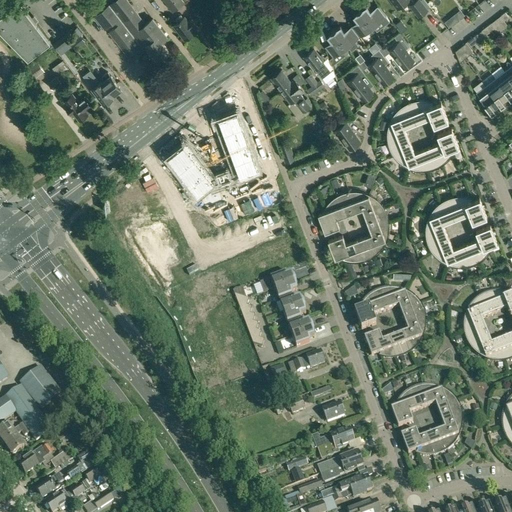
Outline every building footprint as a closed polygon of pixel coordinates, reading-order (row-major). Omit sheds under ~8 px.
[(145,24),(126,0),(116,0),(95,17),(104,29),(112,23),(115,27),(109,32),(119,44),(120,43),(125,51),(124,51),(131,60),(145,50),(143,48),(146,46),(157,61),(169,51),(162,42),(168,38),(145,8),(144,9),(152,19),(145,24)] [(163,0),(173,12),(184,4),(184,2),(186,0),(163,0)] [(390,0),(398,9),(407,1),(411,5),(410,6),(418,17),(427,10),(419,0),(417,0),(414,3),(411,0),(390,0)] [(19,1),(0,15),(0,37),(23,62),(50,42),(34,21),(19,1)] [(359,9),(372,27),(386,16),(378,6),(370,10),(366,5),(359,9)] [(351,26),(359,37),(372,27),(359,9),(358,9),(353,16),(357,20),(351,26)] [(505,12),(500,16),(504,21),(509,17),(505,12)] [(179,22),(174,26),(185,40),(187,38),(188,39),(191,36),(191,35),(195,31),(193,28),(194,27),(190,21),(189,22),(185,17),(184,18),(181,15),(176,19),(179,22)] [(491,23),(481,31),(485,35),(495,28),(491,23)] [(354,41),(359,37),(351,26),(351,27),(344,30),(340,26),(333,29),(346,47),(347,46),(351,51),(358,46),(354,41)] [(349,50),(346,47),(333,29),(332,30),(327,36),(331,40),(325,47),(333,57),(340,52),(343,55),(345,55),(348,54),(349,52),(349,50)] [(394,37),(398,42),(389,49),(404,69),(414,61),(405,49),(410,46),(400,33),(394,37)] [(58,50),(70,41),(65,34),(53,43),(58,50)] [(467,41),(467,42),(471,46),(476,43),(472,38),(467,41)] [(455,51),(460,62),(472,53),(465,43),(455,51)] [(314,68),(322,78),(331,71),(322,59),(324,57),(322,53),(319,56),(314,49),(304,56),(314,68)] [(379,49),(372,55),(375,59),(368,65),(383,85),(393,77),(384,65),(388,62),(379,49)] [(19,73),(26,66),(22,61),(14,68),(19,73)] [(37,61),(27,68),(35,78),(44,71),(37,61)] [(358,65),(351,71),(355,75),(348,81),(363,101),(373,93),(364,81),(368,78),(358,65)] [(294,100),(301,94),(299,92),(302,89),(294,79),(290,81),(281,70),(271,78),(285,97),(285,96),(290,103),(294,100)] [(511,80),(505,70),(495,78),(508,95),(510,98),(511,96),(511,80)] [(104,82),(114,95),(116,93),(116,94),(120,91),(120,90),(121,89),(111,76),(108,72),(102,77),(105,81),(104,82)] [(310,95),(316,91),(324,85),(320,80),(317,83),(311,75),(306,78),(312,86),(307,90),(310,95)] [(62,82),(58,77),(49,83),(54,89),(62,82)] [(114,95),(104,82),(101,83),(101,82),(100,83),(96,77),(89,82),(93,88),(105,103),(112,97),(111,96),(114,95)] [(508,95),(495,78),(486,85),(499,103),(501,106),(505,102),(503,99),(508,95)] [(499,103),(486,85),(476,93),(491,113),(496,109),(494,107),(499,103)] [(300,108),(307,103),(301,94),(294,100),(300,108)] [(86,117),(86,116),(94,110),(85,98),(78,103),(73,95),(65,101),(69,106),(67,107),(72,114),(74,113),(80,121),(82,119),(83,119),(84,119),(85,119),(85,118),(86,118),(86,117)] [(419,101),(415,101),(423,121),(430,118),(430,117),(436,115),(432,105),(433,105),(432,103),(433,103),(433,102),(430,102),(426,101),(423,100),(419,101)] [(411,126),(423,121),(415,101),(411,102),(407,104),(404,106),(403,106),(411,126)] [(441,102),(433,105),(432,105),(436,115),(430,117),(430,118),(434,126),(448,120),(441,102)] [(311,107),(307,103),(300,108),(304,112),(311,107)] [(391,120),(390,121),(405,128),(411,126),(403,106),(401,108),(398,110),(395,113),(393,116),(391,120)] [(238,110),(218,117),(240,176),(260,169),(238,110)] [(387,139),(388,142),(407,134),(405,128),(390,121),(389,123),(388,127),(387,131),(387,135),(387,139)] [(360,142),(346,122),(335,130),(350,150),(360,142)] [(450,150),(451,150),(459,147),(452,128),(437,134),(440,142),(440,143),(447,140),(450,150)] [(208,130),(197,138),(205,149),(216,140),(208,130)] [(407,134),(388,142),(388,143),(389,147),(390,150),(392,154),(393,154),(412,147),(407,134)] [(440,142),(433,145),(441,165),(443,163),(446,160),(449,157),(451,154),(453,152),(452,151),(452,152),(451,150),(450,150),(447,140),(440,143),(440,142)] [(278,144),(282,154),(292,151),(289,141),(278,144)] [(184,143),(167,156),(197,195),(206,206),(221,200),(215,183),(214,182),(214,181),(184,143)] [(433,145),(421,150),(429,170),(429,169),(433,168),(437,167),(440,165),(441,165),(433,145)] [(415,153),(412,147),(393,154),(395,157),(397,160),(400,162),(403,165),(407,167),(408,167),(415,153)] [(426,170),(429,170),(421,150),(415,153),(408,167),(410,168),(414,169),(418,170),(422,170),(426,170)] [(227,170),(218,174),(222,183),(231,180),(227,170)] [(337,196),(336,197),(343,216),(356,212),(349,192),(348,192),(344,193),(340,194),(337,196)] [(349,192),(356,212),(362,209),(369,195),(367,194),(363,193),(359,192),(356,192),(352,192),(349,192)] [(362,209),(365,215),(384,208),(382,205),(380,202),(377,200),(374,197),(370,195),(369,195),(362,209)] [(325,207),(324,209),(325,210),(325,209),(326,211),(330,221),(336,219),(343,216),(336,197),(334,198),(330,201),(328,204),(325,207)] [(442,202),(449,222),(462,217),(454,197),(453,197),(449,198),(446,200),(442,202)] [(471,201),(471,199),(471,198),(469,198),(465,197),(461,197),(457,197),(454,197),(462,217),(469,214),(469,213),(475,211),(471,201)] [(479,198),(471,201),(475,211),(469,213),(469,214),(472,222),(487,216),(479,198)] [(449,222),(442,202),(439,204),(436,207),(434,209),(431,213),(429,216),(429,217),(443,224),(449,222)] [(365,215),(369,228),(389,221),(389,220),(388,216),(386,212),(384,209),(384,208),(365,215)] [(129,226),(113,239),(143,278),(158,267),(160,269),(176,258),(178,261),(194,248),(190,243),(164,209),(149,220),(146,217),(131,229),(129,226)] [(326,211),(318,214),(325,233),(340,227),(337,222),(336,219),(330,221),(326,211)] [(446,230),(443,224),(429,217),(428,220),(427,223),(426,227),(426,231),(426,235),(426,238),(446,230)] [(389,224),(389,221),(369,228),(372,234),(386,241),(387,239),(388,235),(389,231),(389,228),(389,224)] [(475,230),(479,239),(485,236),(489,246),(497,243),(490,224),(475,230)] [(451,243),(446,230),(426,238),(426,239),(428,243),(429,246),(431,250),(451,243)] [(372,234),(365,237),(373,256),(375,254),(378,252),(381,249),(383,246),(385,242),(386,241),(372,234)] [(342,235),(328,241),(335,259),(343,256),(339,246),(346,244),(345,241),(342,235)] [(490,248),(489,246),(485,236),(479,239),(472,241),(480,261),(482,259),(485,256),(488,253),(492,248),(491,248),(490,248)] [(353,241),(360,261),(361,261),(365,260),(368,258),(372,256),(373,256),(365,237),(353,241)] [(346,244),(339,246),(343,256),(344,259),(343,259),(345,260),(349,261),(353,261),(357,261),(360,261),(353,241),(346,244)] [(480,261),(472,241),(459,246),(467,266),(468,265),(472,264),(475,263),(479,261),(480,261)] [(453,249),(451,243),(431,250),(433,253),(436,256),(439,259),(442,261),(445,263),(447,264),(453,249)] [(464,266),(467,266),(459,246),(453,249),(447,264),(449,264),(452,265),(456,266),(460,266),(464,266)] [(260,283),(253,285),(257,295),(264,293),(275,289),(296,282),(296,281),(291,274),(286,276),(284,274),(271,279),(260,282),(260,283)] [(296,282),(275,289),(279,300),(292,295),(291,292),(297,290),(296,282)] [(242,288),(233,292),(234,294),(246,298),(242,288)] [(380,314),(393,309),(385,289),(384,290),(380,291),(377,292),(373,294),(380,314)] [(393,309),(399,307),(405,292),(404,291),(400,290),(396,289),(392,289),(388,289),(385,289),(393,309)] [(407,293),(405,292),(399,307),(401,313),(421,305),(419,303),(416,300),(414,297),(411,295),(407,293)] [(511,303),(509,297),(510,297),(509,294),(510,295),(510,294),(507,293),(503,292),(499,292),(495,292),(492,293),(500,313),(507,310),(507,309),(511,307),(511,303)] [(481,297),(479,298),(487,318),(500,313),(492,293),(488,294),(484,295),(481,297)] [(234,294),(237,303),(247,306),(249,299),(245,298),(234,294)] [(362,304),(361,307),(362,306),(363,309),(367,319),(373,316),(380,314),(373,294),(370,296),(367,298),(364,301),(362,304)] [(283,313),(304,305),(300,298),(294,300),(293,297),(279,302),(283,313)] [(481,320),(487,318),(479,298),(477,299),(474,302),(472,305),(470,308),(468,312),(467,314),(481,320)] [(252,307),(247,306),(237,303),(240,311),(250,314),(252,307)] [(304,305),(283,313),(287,324),(301,319),(300,315),(306,313),(305,305),(304,305)] [(421,306),(421,305),(401,313),(406,325),(425,318),(425,317),(424,313),(423,310),(421,306)] [(363,309),(354,312),(361,330),(376,325),(374,319),(373,316),(367,319),(363,309)] [(243,319),(253,322),(255,315),(250,314),(240,311),(243,319)] [(464,331),(465,334),(484,326),(481,320),(467,314),(466,315),(465,319),(464,323),(464,327),(464,331)] [(406,325),(408,332),(423,338),(423,336),(425,332),(425,329),(426,325),(426,321),(425,318),(406,325)] [(258,323),(253,322),(243,319),(246,327),(256,330),(258,323)] [(292,336),(313,329),(313,328),(309,321),(303,323),(302,321),(288,326),(292,336)] [(469,345),(470,346),(489,339),(484,326),(465,334),(466,338),(467,342),(469,345)] [(250,335),(259,338),(261,332),(256,330),(246,327),(250,335)] [(313,329),(292,336),(296,347),(309,342),(309,339),(315,337),(313,329)] [(408,332),(402,334),(409,353),(412,352),(415,349),(417,346),(420,343),(422,340),(423,338),(408,332)] [(379,333),(364,338),(371,357),(379,354),(380,354),(376,344),(382,341),(381,338),(379,333)] [(408,354),(409,353),(402,334),(389,339),(397,358),(401,357),(405,356),(408,354)] [(264,340),(259,338),(250,335),(253,344),(262,347),(264,340)] [(497,343),(505,361),(506,361),(510,360),(511,359),(511,343),(510,337),(497,343)] [(382,341),(376,344),(380,354),(379,354),(380,356),(379,357),(382,357),(386,358),(390,359),(394,358),(397,358),(389,339),(382,341)] [(491,345),(489,339),(470,346),(471,348),(474,351),(477,354),(480,356),(483,358),(485,359),(491,345)] [(502,362),(505,361),(497,343),(491,345),(485,359),(487,360),(491,361),(495,362),(498,362),(502,362)] [(292,373),(297,372),(310,367),(310,368),(324,363),(320,350),(305,355),(306,357),(288,364),(292,373)] [(270,368),(274,379),(286,374),(282,364),(270,368)] [(51,402),(49,400),(60,392),(41,368),(20,383),(35,402),(33,404),(37,410),(39,407),(41,410),(51,402)] [(428,407),(435,404),(442,389),(440,389),(436,387),(433,387),(429,386),(425,386),(421,387),(428,407)] [(27,429),(30,433),(36,442),(51,430),(37,410),(33,404),(21,387),(0,401),(0,423),(15,413),(23,423),(27,429)] [(410,391),(409,391),(417,411),(428,407),(421,387),(417,388),(413,389),(410,391)] [(444,390),(442,389),(435,404),(438,410),(457,403),(456,400),(453,397),(450,394),(447,392),(444,390)] [(399,402),(397,404),(398,404),(399,406),(400,406),(403,416),(410,414),(417,411),(409,391),(407,393),(404,396),(401,399),(399,402)] [(300,399),(287,404),(292,414),(304,409),(300,399)] [(339,403),(322,409),(327,422),(344,416),(339,403)] [(458,403),(457,403),(438,410),(442,423),(462,415),(462,414),(461,411),(459,407),(458,403)] [(399,406),(391,409),(398,428),(413,422),(411,417),(410,414),(403,416),(400,406),(399,406)] [(502,425),(502,429),(511,424),(511,411),(505,408),(504,410),(503,414),(502,417),(502,421),(502,425)] [(462,418),(462,415),(442,423),(445,429),(459,435),(460,434),(461,430),(462,426),(462,422),(462,418)] [(23,423),(13,431),(16,436),(21,432),(27,429),(23,423)] [(70,424),(55,435),(60,442),(63,440),(75,431),(70,424)] [(508,441),(511,439),(511,424),(502,429),(504,433),(505,437),(507,440),(508,441)] [(0,430),(0,437),(5,444),(16,436),(9,425),(0,430)] [(27,429),(21,432),(24,437),(30,433),(27,429)] [(322,447),(352,435),(349,429),(343,431),(343,430),(330,435),(331,437),(327,439),(327,438),(320,440),(318,434),(312,436),(316,449),(322,447)] [(445,429),(439,431),(446,451),(448,449),(451,446),(454,444),(456,441),(458,437),(459,435),(445,429)] [(416,430),(401,436),(408,454),(416,451),(413,441),(419,439),(418,436),(416,430)] [(445,451),(446,451),(439,431),(426,436),(433,455),(434,455),(438,454),(442,453),(445,451)] [(322,447),(325,454),(326,458),(337,454),(336,450),(349,446),(348,444),(354,442),(352,435),(322,447)] [(24,447),(16,436),(5,444),(12,455),(24,447)] [(419,439),(413,441),(416,451),(417,453),(416,453),(416,454),(419,455),(423,456),(426,456),(430,456),(433,455),(426,436),(419,439)] [(26,474),(38,466),(39,467),(44,464),(42,461),(52,453),(47,446),(43,449),(42,448),(19,464),(26,474)] [(84,451),(75,457),(85,471),(94,465),(84,451)] [(320,474),(324,473),(360,459),(358,453),(352,455),(352,454),(339,458),(317,466),(320,474)] [(63,454),(51,463),(55,469),(68,461),(63,454)] [(305,458),(303,459),(297,460),(291,463),(286,464),(289,472),(293,470),(307,465),(305,458)] [(345,474),(357,469),(359,473),(368,470),(366,464),(363,465),(360,459),(324,473),(320,474),(323,482),(325,483),(340,477),(340,475),(345,473),(345,474)] [(71,480),(81,473),(77,467),(66,474),(71,480)] [(83,474),(89,483),(100,476),(94,467),(83,474)] [(300,468),(291,472),(295,483),(304,480),(300,468)] [(49,481),(36,489),(43,499),(60,488),(57,482),(60,480),(58,476),(54,479),(54,478),(49,481)] [(336,487),(337,490),(326,494),(328,498),(332,497),(369,483),(367,477),(361,479),(360,478),(348,482),(347,480),(338,483),(339,486),(336,487)] [(319,488),(317,482),(298,489),(300,495),(302,495),(319,488)] [(326,505),(334,502),(348,497),(348,498),(353,496),(354,498),(366,494),(366,492),(372,490),(369,483),(332,497),(324,500),(326,505)] [(60,495),(46,504),(51,511),(55,511),(59,510),(60,511),(67,506),(66,505),(70,502),(71,503),(76,499),(76,498),(84,493),(80,486),(71,492),(71,491),(66,494),(64,492),(60,495)] [(114,499),(109,492),(93,504),(98,510),(114,499)] [(277,504),(280,511),(287,511),(290,511),(286,501),(277,504)] [(365,511),(378,507),(376,501),(370,503),(369,502),(357,507),(358,509),(348,511),(365,511)] [(511,511),(511,501),(511,502),(511,504),(508,506),(505,501),(495,505),(498,511),(511,511)] [(325,511),(322,503),(307,508),(308,511),(325,511)]
